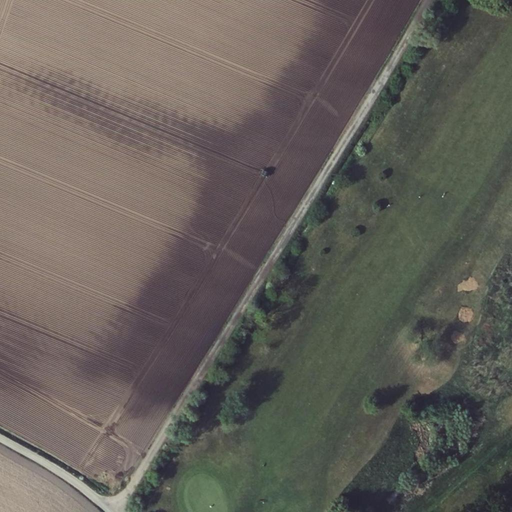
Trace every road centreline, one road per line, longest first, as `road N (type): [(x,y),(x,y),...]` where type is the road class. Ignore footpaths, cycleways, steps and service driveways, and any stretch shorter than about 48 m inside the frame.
road 1 (track): [(110,511),(429,0)]
road 2 (unclassified): [(0,437),(110,511)]
